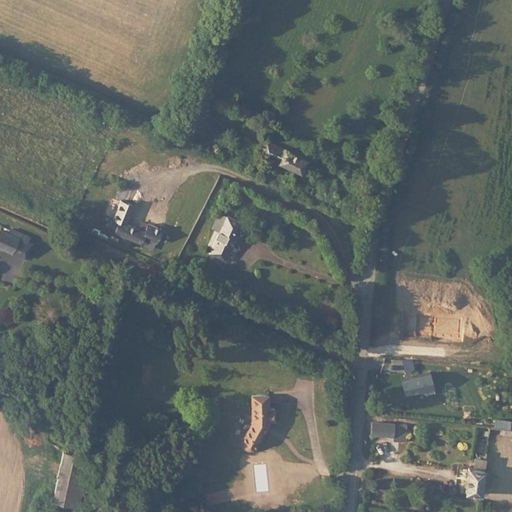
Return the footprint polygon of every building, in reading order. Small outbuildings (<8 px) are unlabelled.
[(181,80),(176,92),(186,95),(190,84),(181,80)] [(168,113),(163,125),(171,129),(176,116),(168,113)] [(265,142),(259,155),(301,173),(307,161),(265,142)] [(127,205),(132,207),(136,199),(131,196),(127,205)] [(133,208),(120,202),(112,221),(119,224),(114,234),(140,245),(142,239),(155,244),(160,232),(147,226),(143,234),(125,226),(133,208)] [(219,214),(215,222),(223,226),(227,218),(219,214)] [(210,254),(225,261),(229,251),(231,252),(234,247),(237,239),(240,234),(238,233),(242,223),(228,216),(227,218),(223,226),(215,222),(212,229),(216,231),(212,237),(206,251),(210,253),(210,254)] [(0,235),(0,250),(2,251),(9,238),(5,236),(2,234),(0,235)] [(243,242),(237,239),(234,247),(240,249),(243,242)] [(180,263),(177,269),(216,285),(218,279),(205,274),(205,273),(191,267),(191,268),(180,263)] [(232,285),(218,279),(216,285),(230,291),(232,285)] [(430,371),(400,378),(404,395),(434,388),(430,371)] [(269,393),(252,393),(254,420),(244,440),(244,443),(244,446),(247,447),(250,447),(254,445),(269,424),(269,420),(276,420),(277,406),(269,406),(269,393)] [(372,436),(393,438),(395,424),(373,423),(372,436)] [(395,424),(393,438),(393,440),(404,441),(406,425),(395,424)] [(51,451),(43,498),(62,502),(71,456),(51,451)] [(485,465),(486,458),(475,457),(473,470),(484,471),(485,465)] [(466,495),(482,496),(484,471),(473,470),(469,470),(466,495)]
